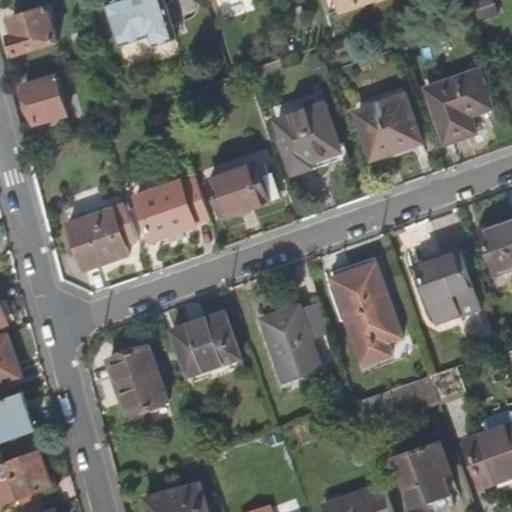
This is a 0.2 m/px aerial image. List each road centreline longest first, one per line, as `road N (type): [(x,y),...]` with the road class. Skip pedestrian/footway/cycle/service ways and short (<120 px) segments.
road 1 (residential): [(53,329),(511,166)]
road 2 (residential): [(0,121),(53,329)]
road 3 (residential): [(53,329),(103,511)]
